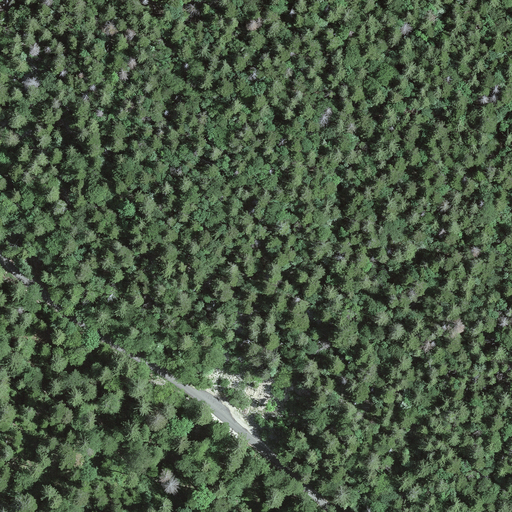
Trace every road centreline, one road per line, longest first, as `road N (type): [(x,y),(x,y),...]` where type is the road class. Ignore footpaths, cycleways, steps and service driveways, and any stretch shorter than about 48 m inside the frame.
road 1 (unclassified): [(0,259),(65,311),(206,400),(331,511)]
road 2 (track): [(209,511),(144,476),(60,403),(0,364)]
